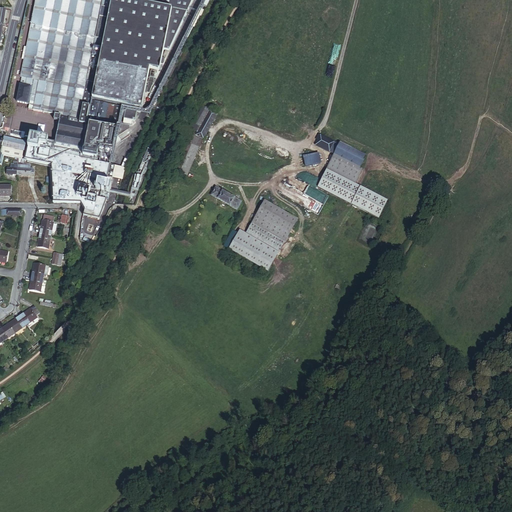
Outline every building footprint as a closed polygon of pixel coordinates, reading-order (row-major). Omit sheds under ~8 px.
[(36,0),(20,76),(21,76),(16,101),(26,104),(27,102),(29,102),(29,101),(34,102),(32,109),(54,114),(53,119),(58,120),(54,142),(46,140),(47,139),(29,135),(23,159),(49,166),(49,204),(78,203),(82,209),(81,215),(97,219),(104,203),(106,192),(108,193),(111,178),(113,166),(93,161),(94,159),(95,159),(98,148),(111,151),(120,108),(94,102),(94,99),(141,110),(150,70),(159,72),(164,52),(169,53),(195,0),(36,0)] [(205,0),(202,6),(208,10),(213,0),(205,0)] [(0,29),(6,31),(8,31),(10,26),(6,25),(9,13),(0,10),(0,29)] [(152,88),(155,73),(151,72),(146,94),(149,95),(152,88)] [(191,129),(198,133),(210,109),(204,106),(191,129)] [(137,111),(125,108),(122,124),(131,126),(132,122),(134,123),(137,111)] [(183,169),(198,133),(191,129),(184,126),(169,164),(183,169)] [(312,142),(325,150),(329,141),(316,134),(312,142)] [(0,143),(2,144),(2,147),(21,151),(23,144),(4,140),(0,138),(0,139),(0,143)] [(329,141),(325,150),(331,152),(335,144),(329,141)] [(335,144),(331,152),(357,166),(360,160),(359,159),(360,154),(336,142),(335,144)] [(319,152),(302,158),(305,166),(321,159),(319,152)] [(357,166),(331,152),(323,167),(351,182),(360,167),(357,166)] [(351,182),(323,167),(313,184),(373,218),(383,200),(351,182)] [(239,199),(211,183),(206,191),(234,207),(239,199)] [(261,199),(243,229),(276,249),(295,220),(261,199)] [(390,218),(384,229),(389,232),(396,222),(390,218)] [(40,220),(38,234),(49,235),(51,221),(40,220)] [(234,232),(224,247),(263,271),(272,256),(234,232)] [(49,235),(38,234),(37,247),(48,248),(49,235)] [(34,265),(33,277),(44,279),(45,276),(48,276),(49,267),(34,265)] [(44,279),(33,277),(31,291),(43,292),(44,279)] [(27,328),(38,319),(32,311),(21,319),(27,328)] [(12,327),(18,335),(27,328),(21,319),(12,327)] [(1,334),(8,343),(18,335),(12,327),(1,334)] [(168,443),(163,447),(169,455),(174,451),(168,443)]
